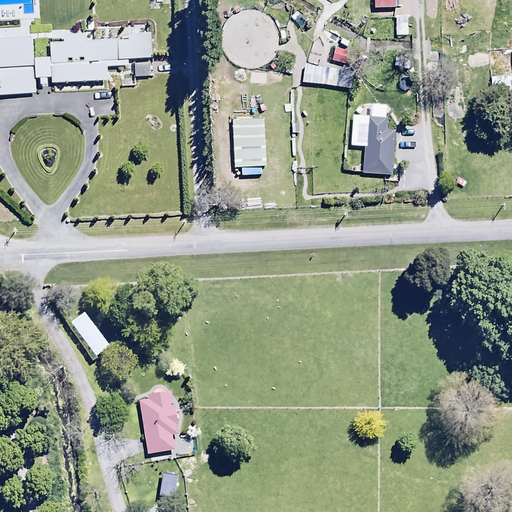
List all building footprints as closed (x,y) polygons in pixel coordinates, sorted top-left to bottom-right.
[(394,0),(373,0),(373,12),(395,12),(394,0)] [(407,38),(407,17),(394,18),(395,38),(407,38)] [(128,68),(128,61),(152,60),(150,33),(128,34),(128,41),(86,43),(85,35),(63,36),(63,43),(49,44),(50,59),(33,60),(32,37),(0,39),(0,96),(36,95),(35,81),(51,80),(51,84),(107,81),(107,69),(128,68)] [(348,54),(335,51),(331,63),(344,66),(348,54)] [(133,66),(134,79),(153,77),(152,65),(133,66)] [(326,75),(315,74),(314,84),(324,86),(326,75)] [(510,79),(490,80),(491,100),(511,99),(510,79)] [(362,174),(392,177),(396,134),(386,133),(387,122),(385,122),(386,108),(369,106),(368,118),(366,118),(362,174)] [(109,351),(84,316),(70,326),(96,361),(109,351)] [(170,396),(147,399),(148,403),(140,404),(148,457),(173,453),(171,438),(177,437),(170,396)]
